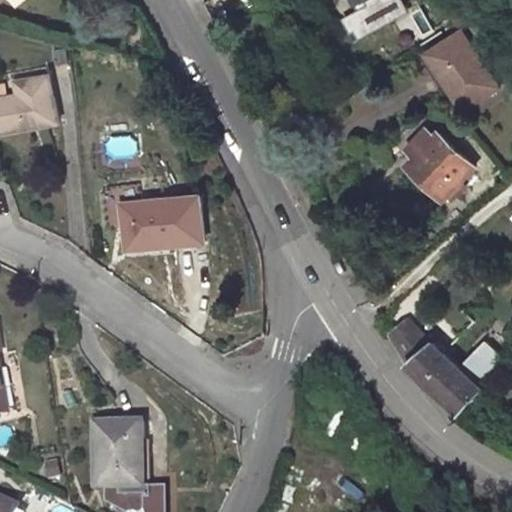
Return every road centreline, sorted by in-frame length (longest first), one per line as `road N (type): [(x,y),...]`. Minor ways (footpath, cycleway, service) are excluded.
road 1 (tertiary): [(176,0),(324,290)]
road 2 (residential): [(271,415),(62,266),(0,239)]
road 3 (tertiary): [(324,290),(427,427),(511,479)]
road 4 (tertiary): [(271,415),(298,315),(324,290)]
